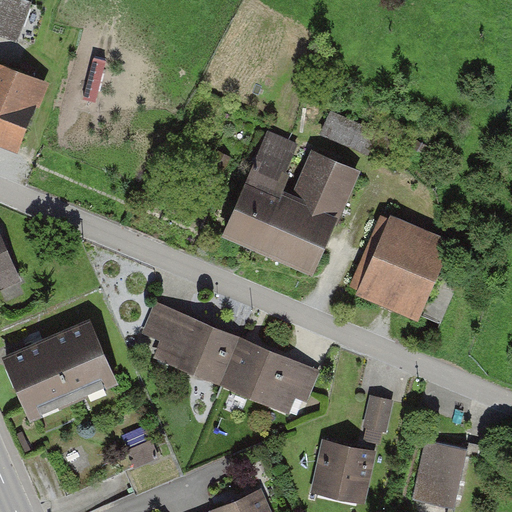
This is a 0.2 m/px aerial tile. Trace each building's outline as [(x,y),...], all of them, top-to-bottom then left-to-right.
[(29,5),(14,0),(0,0),(0,35),(16,41),(29,5)] [(0,147),(20,155),(48,84),(0,64),(0,147)] [(319,277),(362,174),(312,153),(293,198),(280,192),(299,148),(265,134),(222,237),(319,277)] [(419,319),(450,237),(380,210),(349,292),(419,319)] [(0,232),(0,285),(20,277),(0,232)] [(309,400),(321,370),(154,304),(142,335),(162,342),(156,357),(291,411),(297,396),(309,400)] [(94,320),(5,356),(30,419),(119,384),(94,320)] [(393,400),(368,394),(361,426),(385,432),(393,400)] [(136,463),(160,455),(155,438),(131,446),(136,463)] [(374,452),(321,440),(308,491),(361,504),(374,452)] [(468,450),(426,441),(413,499),(454,508),(468,450)] [(270,511),(260,489),(207,511),(270,511)]
